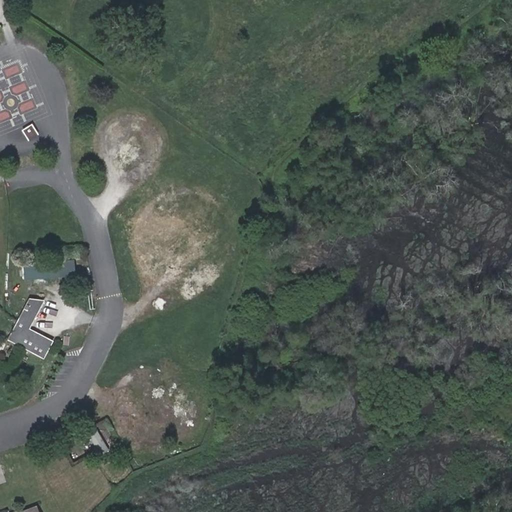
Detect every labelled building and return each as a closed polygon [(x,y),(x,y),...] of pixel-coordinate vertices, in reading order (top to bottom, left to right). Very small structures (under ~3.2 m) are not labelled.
[(76,262),(25,260),(25,276),(76,278),(76,262)] [(163,272),(159,278),(165,281),(170,276),(163,272)] [(28,330),(43,303),(30,299),(8,340),(43,359),(52,342),(28,330)] [(136,399),(131,405),(137,409),(143,403),(136,399)] [(90,434),(101,452),(109,448),(99,429),(90,434)]
